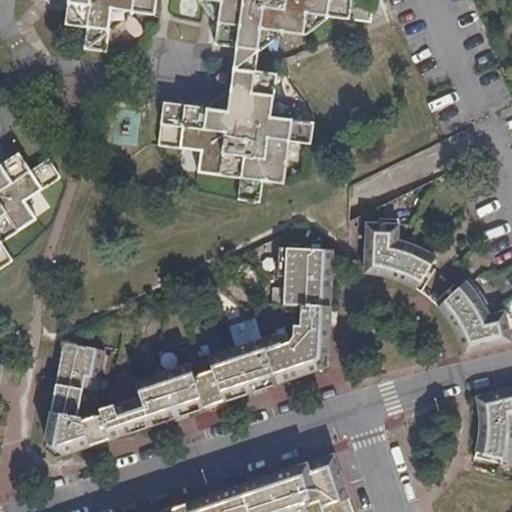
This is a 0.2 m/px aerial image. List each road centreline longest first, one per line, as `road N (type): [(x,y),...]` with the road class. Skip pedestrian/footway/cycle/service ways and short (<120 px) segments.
road 1 (residential): [(358,411),(44,511)]
road 2 (residential): [(511,365),(358,411)]
